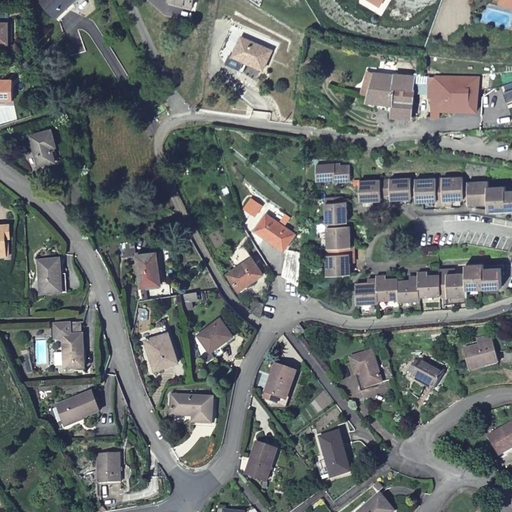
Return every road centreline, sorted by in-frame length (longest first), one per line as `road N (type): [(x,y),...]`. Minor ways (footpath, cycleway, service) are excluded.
road 1 (residential): [(272,327),(249,314),(212,257),(169,172),(165,129),(175,118),(201,116),(377,138),(423,135)]
road 2 (residential): [(192,499),(141,409),(112,313),(78,241),(0,169)]
road 3 (residential): [(511,306),(476,317),(367,325),(297,312),(272,327)]
road 4 (residential): [(272,327),(244,382),(225,468),(192,499)]
road 5 (residential): [(457,475),(430,461),(423,441),(471,405),(511,396)]
